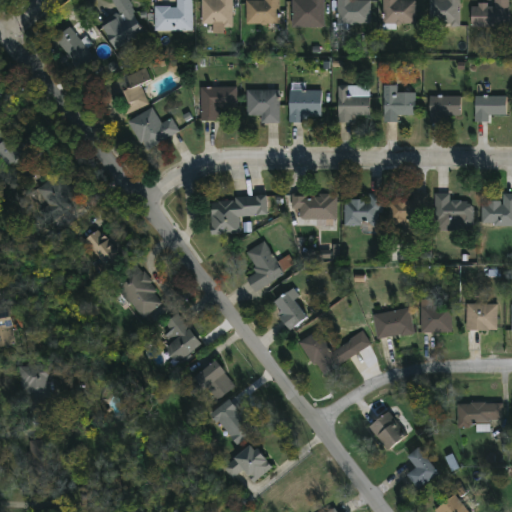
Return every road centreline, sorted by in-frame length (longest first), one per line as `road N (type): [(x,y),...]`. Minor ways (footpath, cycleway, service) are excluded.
road 1 (residential): [(380,511),(246,323),(0,29)]
road 2 (residential): [(511,161),(236,162),(186,175),(145,207)]
road 3 (residential): [(511,367),(412,371),(357,392),(319,425)]
